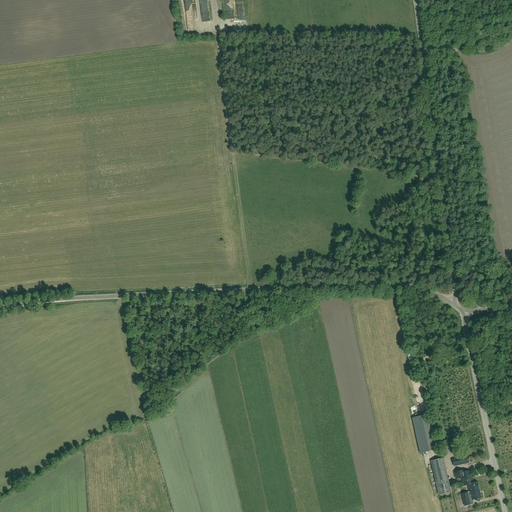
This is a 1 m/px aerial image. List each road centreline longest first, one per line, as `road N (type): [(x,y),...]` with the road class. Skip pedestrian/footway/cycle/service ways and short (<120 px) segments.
road 1 (unclassified): [(0,309),(385,284),(450,302)]
road 2 (tertiary): [(450,302),(456,284),(415,0)]
road 3 (tertiary): [(504,511),(466,311)]
